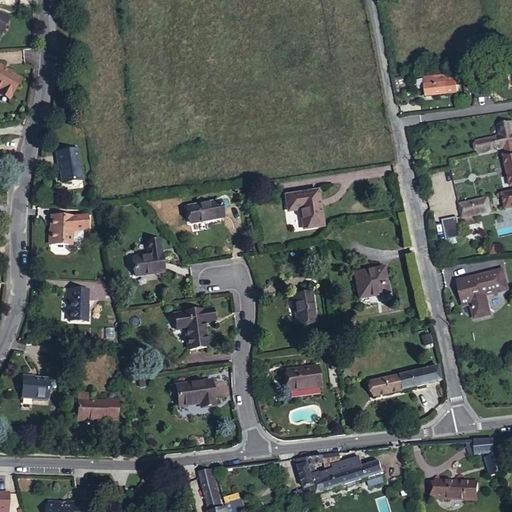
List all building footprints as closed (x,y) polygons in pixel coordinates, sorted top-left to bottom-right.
[(0,34),(1,35),(10,18),(0,13),(0,34)] [(0,93),(9,99),(21,80),(3,68),(0,66),(0,89),(1,90),(0,91),(0,93)] [(425,97),(457,93),(456,83),(459,82),(458,74),(424,78),(425,97)] [(511,125),(511,123),(498,126),(500,134),(499,137),(477,142),(480,153),(504,148),(506,155),(503,155),(510,187),(511,186),(511,192),(502,195),(505,209),(511,207),(511,125)] [(59,164),(62,184),(81,181),(77,150),(55,153),(57,164),(59,164)] [(303,229),(323,226),(317,191),(285,196),(288,212),(300,210),(303,229)] [(474,208),(489,204),(488,198),(472,201),(474,208)] [(461,219),(491,212),(489,204),(474,208),(472,201),(458,204),(461,219)] [(220,202),(187,207),(190,223),(222,218),(220,202)] [(72,232),(83,230),(88,230),(88,229),(90,228),(91,215),(87,215),(87,216),(72,218),(53,217),(52,229),(51,229),(50,245),(71,246),(71,240),(72,232)] [(456,220),(442,224),(445,241),(460,238),(456,220)] [(83,230),(72,232),(71,240),(82,241),(83,230)] [(159,241),(145,243),(147,251),(150,251),(151,256),(132,259),(135,277),(163,273),(159,241)] [(359,299),(388,294),(383,268),(354,274),(359,299)] [(507,290),(502,271),(465,280),(471,304),(474,319),(490,315),(485,296),(507,290)] [(469,298),(465,280),(458,282),(460,290),(459,292),(461,297),(462,299),(463,300),(469,298)] [(460,290),(458,282),(456,282),(463,306),(471,304),(469,298),(463,300),(462,299),(461,297),(459,292),(460,290)] [(70,300),(69,322),(88,322),(88,313),(87,313),(88,291),(68,290),(67,300),(70,300)] [(314,322),(310,293),(292,296),(297,324),(314,322)] [(201,311),(203,323),(213,322),(211,309),(201,311)] [(203,323),(201,311),(173,315),(176,331),(184,330),(187,351),(207,348),(203,323)] [(369,382),(373,397),(400,391),(440,382),(437,367),(398,376),(369,382)] [(288,391),(319,387),(317,368),(286,372),(288,391)] [(33,400),(33,401),(47,402),(48,379),(22,378),(21,399),(33,400)] [(211,381),(176,386),(178,407),(204,403),(205,407),(214,406),(211,381)] [(106,402),(88,401),(84,401),(84,394),(78,394),(78,420),(117,421),(118,400),(106,400),(106,402)] [(471,456),(493,453),(494,440),(475,441),(468,442),(468,447),(471,456)] [(339,453),(307,458),(316,494),(368,478),(381,474),(383,474),(380,462),(363,467),(360,458),(341,464),(339,453)] [(485,458),(491,476),(499,474),(494,456),(485,458)] [(316,494),(307,458),(297,459),(305,489),(307,497),(316,494)] [(199,472),(208,503),(219,500),(212,470),(199,472)] [(369,488),(384,483),(381,474),(368,478),(369,481),(367,482),(369,488)] [(477,501),(477,483),(441,481),(440,499),(477,501)] [(307,497),(305,489),(293,493),(295,501),(307,497)] [(0,511),(7,511),(8,493),(0,492),(0,511)] [(227,511),(244,511),(241,499),(239,500),(238,494),(223,499),(227,511)] [(208,503),(210,511),(216,511),(222,511),(219,500),(208,503)] [(89,511),(89,504),(75,504),(74,505),(61,504),(61,503),(49,503),(48,511),(89,511)]
